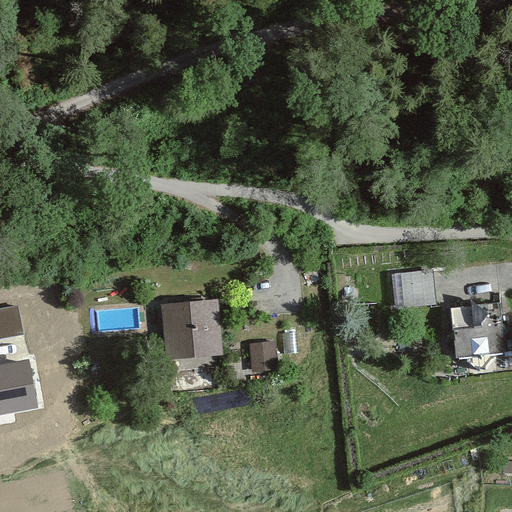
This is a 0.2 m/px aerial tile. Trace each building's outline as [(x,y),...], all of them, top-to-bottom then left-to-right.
[(426,311),(424,277),(394,279),(396,313),(426,311)] [(214,359),(211,307),(155,310),(158,363),(214,359)] [(492,361),(489,310),(441,313),(444,364),(492,361)] [(267,373),(265,347),(244,349),(247,375),(267,373)] [(33,358),(0,365),(0,418),(44,409),(33,358)]
